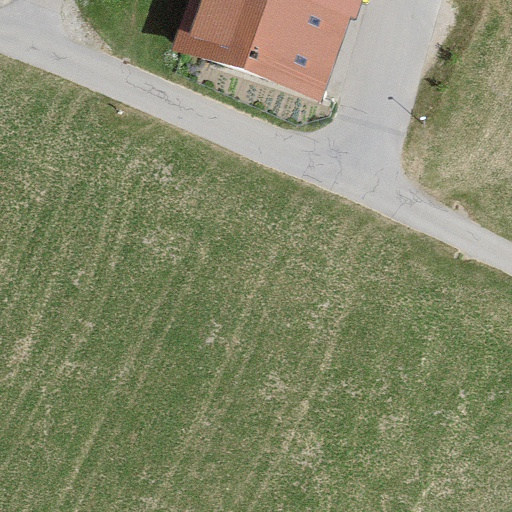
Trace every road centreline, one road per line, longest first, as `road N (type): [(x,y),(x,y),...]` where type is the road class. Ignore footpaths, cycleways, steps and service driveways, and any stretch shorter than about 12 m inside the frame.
road 1 (residential): [(0,23),(363,171)]
road 2 (residential): [(363,171),(405,0)]
road 3 (residential): [(363,171),(511,260)]
